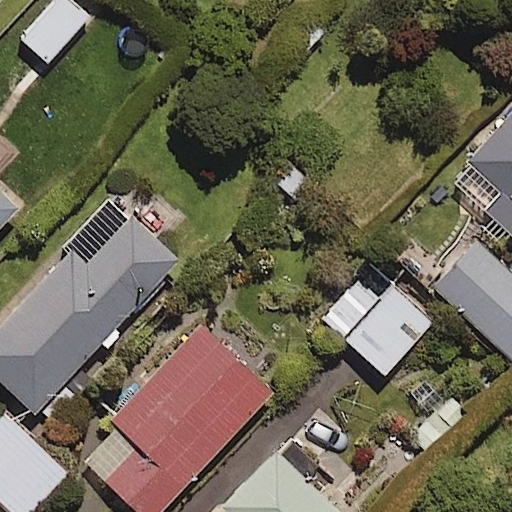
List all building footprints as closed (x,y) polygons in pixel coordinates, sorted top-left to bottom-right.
[(82,9),(72,0),(41,0),(14,30),(41,54),(82,9)] [(511,97),(444,173),(507,229),(511,223),(511,97)] [(0,189),(0,158),(10,147),(0,138),(0,208),(9,199),(0,189)] [(0,378),(28,404),(169,251),(161,244),(183,220),(130,171),(0,310),(0,378)] [(511,342),(511,273),(471,233),(429,276),(505,350),(511,342)] [(428,313),(367,258),(318,313),(378,367),(428,313)] [(143,511),(266,383),(196,317),(72,449),(138,511),(143,511)] [(460,406),(444,391),(407,432),(423,447),(460,406)] [(15,511),(62,464),(2,406),(0,407),(0,501),(11,511),(15,511)] [(269,444),(216,501),(220,504),(212,511),(342,511),(297,470),(310,456),(295,443),(282,457),(269,444)]
